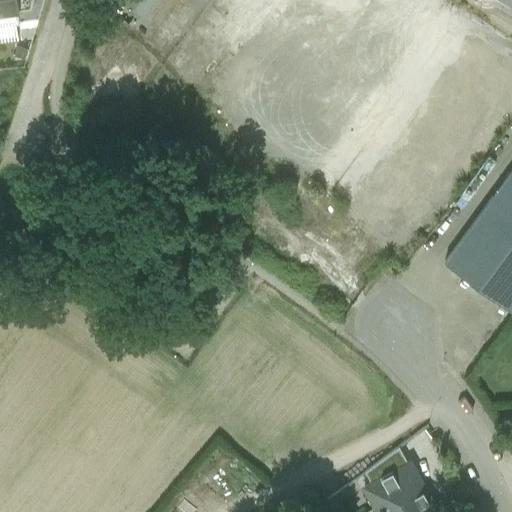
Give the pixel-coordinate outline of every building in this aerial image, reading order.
[(0,0),(0,13),(17,12),(15,0),(0,0)] [(43,0),(15,0),(17,12),(19,21),(38,19),(43,0)] [(128,12),(140,20),(154,0),(118,0),(131,8),(128,12)] [(372,0),(337,48),(313,81),(353,112),(379,76),(379,75),(425,13),(407,0),(372,0)] [(337,48),(282,7),(211,105),(307,176),(353,112),(313,81),(337,48)] [(19,21),(17,12),(0,13),(0,25),(19,23),(19,21)] [(511,68),(475,42),(353,210),(405,248),(511,101),(511,68)] [(511,168),(445,261),(509,308),(511,304),(511,168)] [(91,210),(82,203),(74,214),(83,221),(91,210)] [(394,449),(365,471),(372,485),(404,467),(394,449)] [(420,485),(409,465),(404,467),(372,485),(367,487),(378,508),(371,511),(434,511),(430,504),(427,505),(417,487),(420,485)]
